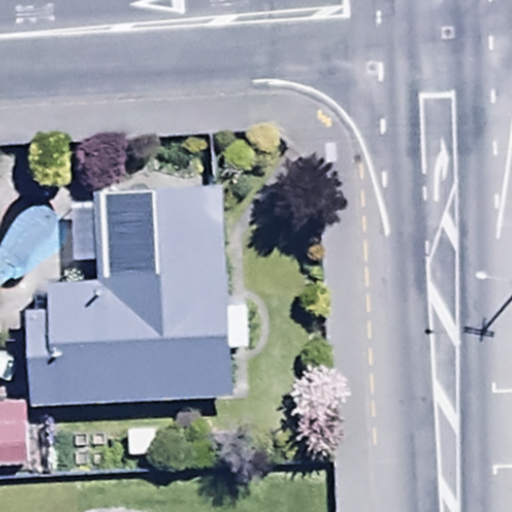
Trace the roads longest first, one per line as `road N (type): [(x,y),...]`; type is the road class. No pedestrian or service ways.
road 1 (tertiary): [(433,14),(456,511)]
road 2 (tertiary): [(433,14),(0,35)]
